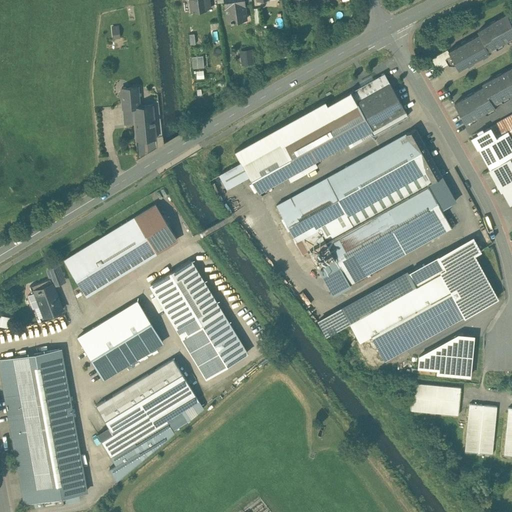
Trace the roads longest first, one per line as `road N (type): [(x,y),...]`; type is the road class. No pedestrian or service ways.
road 1 (secondary): [(0,257),(384,29)]
road 2 (residential): [(511,282),(484,198),(384,29)]
